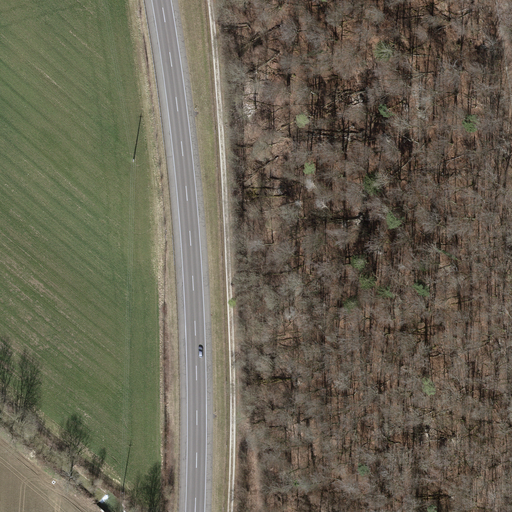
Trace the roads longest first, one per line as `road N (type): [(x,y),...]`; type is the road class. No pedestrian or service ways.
road 1 (trunk): [(160,0),(193,278),(195,511)]
road 2 (track): [(226,511),(232,284),(209,0)]
road 3 (track): [(157,270),(128,0)]
road 4 (track): [(511,142),(497,0)]
